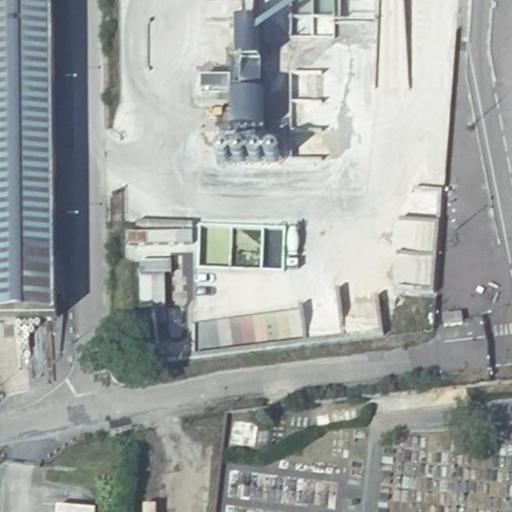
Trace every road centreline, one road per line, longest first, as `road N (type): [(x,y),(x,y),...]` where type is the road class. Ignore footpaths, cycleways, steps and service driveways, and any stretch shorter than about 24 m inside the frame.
road 1 (unclassified): [(96,408),(511,347)]
road 2 (unclassified): [(88,0),(86,329),(96,408)]
